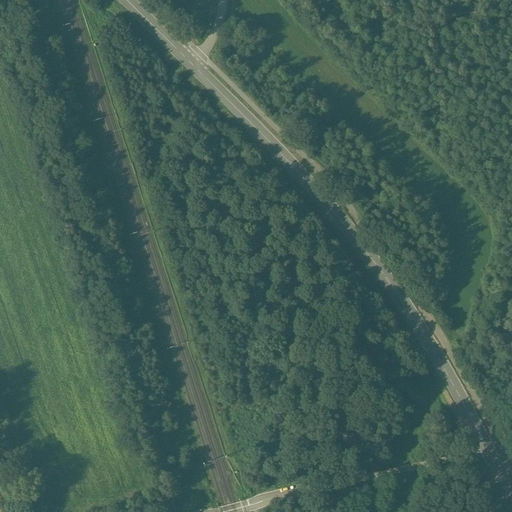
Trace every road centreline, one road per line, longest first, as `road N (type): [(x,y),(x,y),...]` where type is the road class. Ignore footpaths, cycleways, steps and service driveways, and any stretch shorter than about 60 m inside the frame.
road 1 (primary): [(488,449),(387,275),(291,162),(196,70)]
road 2 (unclassified): [(488,449),(229,511)]
